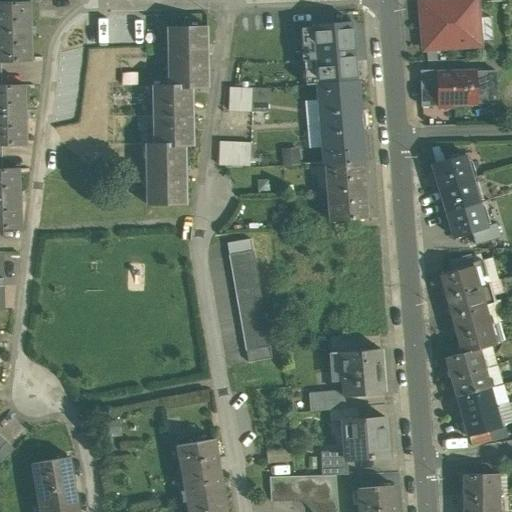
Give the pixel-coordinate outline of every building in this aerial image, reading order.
[(442,0),(419,2),(423,50),(426,50),(435,49),(479,45),(475,0),(442,0)] [(30,3),(0,3),(0,62),(31,62),(30,3)] [(351,23),(314,27),(318,84),(356,81),(351,23)] [(169,86),(192,86),(207,86),(206,28),(168,28),(169,86)] [(435,49),(426,50),(427,61),(436,60),(435,49)] [(494,70),(421,72),(422,104),(436,104),(436,107),(452,107),(452,104),(495,102),(494,70)] [(318,84),(315,85),(322,163),(325,163),(363,160),(365,160),(362,127),(364,127),(363,114),(361,115),(358,81),(356,81),(318,84)] [(0,87),(0,146),(26,145),(24,86),(0,87)] [(192,86),(169,86),(154,86),(154,146),(186,145),(192,145),(192,86)] [(252,89),(228,88),(228,112),(251,112),(252,104),(252,89)] [(268,90),(252,89),(252,104),(267,105),(268,90)] [(250,143),(219,142),(218,166),(249,167),(250,143)] [(186,145),(154,146),(147,146),(147,204),(186,204),(186,145)] [(464,156),(430,166),(438,190),(471,180),(464,156)] [(363,160),(325,163),(330,222),(368,220),(363,160)] [(1,171),(0,170),(0,229),(21,228),(18,170),(1,171)] [(471,180),(438,190),(445,213),(478,203),(471,180)] [(478,203),(445,213),(453,239),(471,233),(486,229),(486,227),(478,203)] [(486,229),(471,233),(474,246),(498,239),(494,225),(486,227),(486,229)] [(250,239),(227,243),(229,254),(252,250),(250,239)] [(252,250),(229,254),(246,349),(269,345),(252,250)] [(469,256),(448,261),(451,272),(471,267),(471,265),(472,264),(469,256)] [(488,284),(481,262),(472,264),(471,265),(471,267),(472,266),(478,286),(488,284)] [(451,272),(440,275),(445,295),(478,286),(472,266),(451,272)] [(488,284),(478,286),(483,306),(493,303),(488,284)] [(478,286),(445,295),(451,315),(483,306),(478,286)] [(483,306),(451,315),(456,334),(489,325),(483,306)] [(489,325),(456,334),(461,354),(478,350),(494,345),(489,325)] [(352,337),(329,337),(330,354),(353,352),(352,337)] [(269,345),(246,349),(248,361),(271,357),(269,345)] [(330,354),(329,354),(330,372),(341,372),(342,391),(342,396),(343,397),(383,394),(380,350),(330,354)] [(461,354),(445,359),(451,379),(484,369),(478,350),(461,354)] [(484,369),(451,379),(456,398),(489,388),(484,369)] [(489,388),(456,398),(461,417),(495,408),(489,388)] [(338,397),(309,399),(310,412),(330,410),(339,409),(338,397)] [(339,409),(330,410),(331,422),(349,421),(358,420),(357,408),(339,409)] [(495,408),(461,417),(467,437),(468,436),(489,430),(500,427),(495,408)] [(358,420),(349,421),(352,451),(352,458),(353,460),(388,457),(385,418),(358,420)] [(489,430),(468,436),(471,447),(492,441),(489,430)] [(15,450),(0,437),(0,466),(0,467),(15,450)] [(215,440),(176,447),(186,504),(224,498),(215,440)] [(352,451),(320,452),(321,460),(346,458),(352,458),(352,451)] [(78,511),(69,458),(31,465),(39,511),(78,511)] [(346,458),(321,460),(321,476),(335,475),(348,475),(346,458)] [(497,462),(473,464),(473,475),(497,474),(497,462)] [(473,475),(463,475),(464,496),(498,494),(497,474),(473,475)] [(335,475),(321,476),(304,504),(311,511),(314,511),(337,504),(335,475)] [(321,476),(291,477),(292,501),(304,504),(321,476)] [(280,477),(269,477),(270,501),(281,501),(280,477)] [(291,477),(280,477),(281,501),(292,501),(291,477)] [(394,511),(393,487),(357,489),(358,511),(394,511)] [(498,511),(498,494),(464,496),(463,511),(498,511)] [(226,511),(224,498),(186,504),(187,511),(226,511)]
